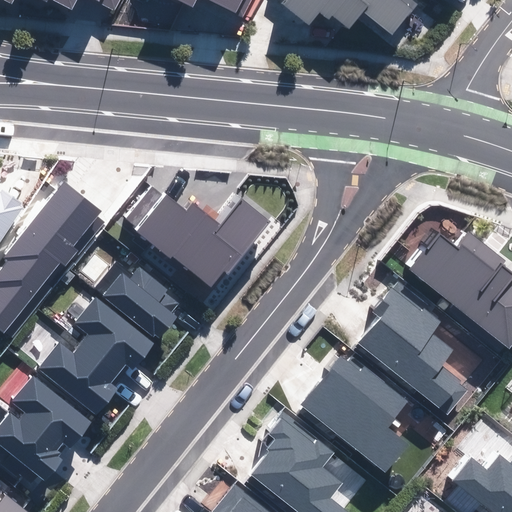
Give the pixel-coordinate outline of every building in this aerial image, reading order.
[(4,0),(11,3),(12,0),(49,0),(69,9),(73,0),(96,0),(116,9),(120,0),(4,0)] [(177,0),(237,30),(252,0),(177,0)] [(280,0),(309,23),(319,11),(328,19),(332,14),(349,27),(362,11),(391,35),(416,4),(411,0),(280,0)] [(101,212),(66,184),(7,256),(11,259),(0,272),(0,285),(0,286),(0,285),(0,329),(3,332),(60,262),(64,265),(78,248),(74,245),(101,212)] [(154,185),(126,219),(172,257),(173,256),(214,289),(269,222),(243,201),(222,227),(192,203),(186,211),(154,185)] [(0,244),(25,208),(0,190),(0,244)] [(424,248),(407,268),(509,349),(511,344),(511,276),(500,267),(504,262),(470,235),(458,249),(442,235),(429,252),(424,248)] [(167,289),(140,268),(129,281),(122,274),(103,297),(157,340),(176,317),(171,313),(178,304),(164,293),(167,289)] [(444,318),(399,282),(375,313),(382,319),(360,346),(446,415),(468,388),(441,366),(454,350),(432,333),(444,318)] [(151,345),(94,298),(74,323),(89,335),(72,355),(57,343),(38,367),(95,413),(116,389),(109,384),(126,363),(133,368),(151,345)] [(360,372),(341,357),(302,406),(384,471),(407,443),(387,427),(408,401),(365,367),(360,372)] [(90,423),(32,376),(12,402),(26,413),(18,422),(10,415),(0,426),(0,443),(45,479),(62,459),(54,452),(63,442),(70,448),(90,423)] [(333,451),(286,414),(270,434),(277,439),(268,450),(271,452),(253,475),(299,511),(346,511),(329,498),(341,483),(321,467),(333,451)] [(471,458),(455,479),(495,511),(511,511),(511,461),(510,464),(501,457),(489,472),(471,458)] [(268,511),(234,485),(212,511),(268,511)] [(0,511),(24,511),(25,511),(5,495),(0,501),(0,511)]
